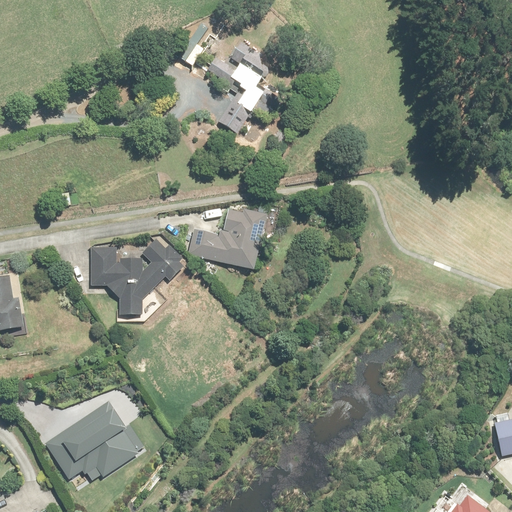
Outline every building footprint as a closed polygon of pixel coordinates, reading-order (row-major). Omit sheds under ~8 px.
[(265,87),(279,63),(244,42),(231,65),(219,57),(210,72),(240,91),(220,123),(240,136),(260,103),(280,115),(288,101),(265,87)] [(72,193),(58,195),(60,210),(74,208),(72,193)] [(210,232),(205,260),(259,270),(261,257),(257,256),(259,245),(265,247),(271,214),(248,210),(247,214),(230,210),(225,235),(210,232)] [(153,263),(146,271),(146,259),(119,259),(119,248),(95,248),(95,288),(111,288),(121,298),(120,322),(145,323),(146,304),(169,278),(175,283),(189,268),(184,264),(189,258),(160,233),(142,254),(153,263)] [(0,330),(1,334),(28,329),(21,298),(16,299),(12,277),(0,279),(0,330)] [(113,402),(46,441),(69,481),(86,471),(93,483),(147,451),(133,428),(130,430),(113,402)] [(511,419),(498,423),(505,458),(511,456),(511,419)] [(490,511),(470,498),(464,507),(461,505),(455,511),(490,511)]
